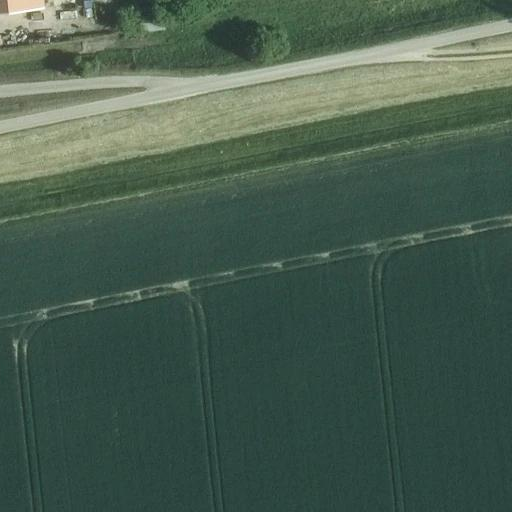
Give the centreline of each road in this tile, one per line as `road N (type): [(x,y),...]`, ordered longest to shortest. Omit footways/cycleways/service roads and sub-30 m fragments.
road 1 (unclassified): [(190,89),(511,25)]
road 2 (unclassified): [(0,127),(190,89)]
road 3 (unclassified): [(190,89),(144,81),(0,90)]
road 4 (track): [(511,51),(367,57)]
